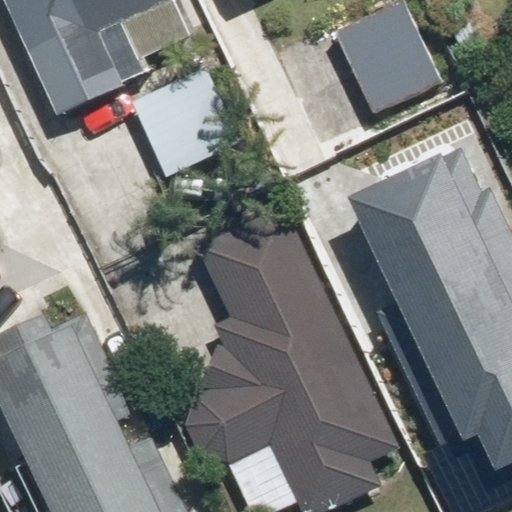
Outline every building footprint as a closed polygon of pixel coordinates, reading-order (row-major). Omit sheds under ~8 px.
[(175,0),(7,0),(63,118),(128,88),(103,36),(122,27),(140,64),(194,39),(175,0)] [(409,0),(398,0),(340,28),(383,119),(450,87),(409,0)] [(208,66),(134,101),(172,180),(245,145),(208,66)] [(404,449),(288,209),(200,247),(235,319),(216,327),(227,349),(220,348),(205,388),(213,392),(198,399),(188,428),(203,457),(231,466),(252,511),(280,511),(302,502),(306,511),(335,511),(386,487),(375,463),(404,449)] [(3,339),(13,361),(0,367),(0,384),(58,511),(177,511),(93,325),(58,341),(45,320),(3,339)]
